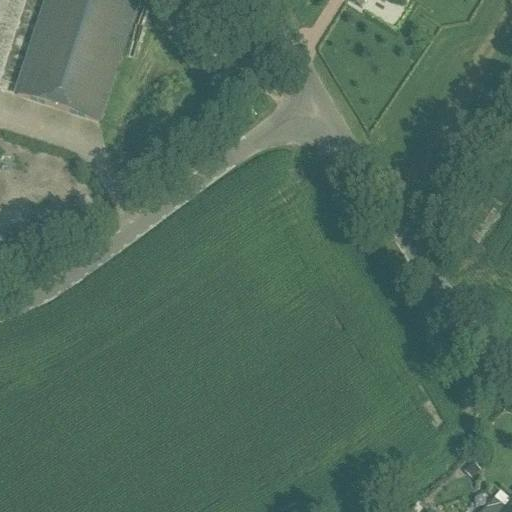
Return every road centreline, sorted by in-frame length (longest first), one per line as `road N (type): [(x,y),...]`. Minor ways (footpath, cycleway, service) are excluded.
road 1 (unclassified): [(0,312),(39,299),(313,101)]
road 2 (unclassified): [(313,101),(395,232),(511,381)]
